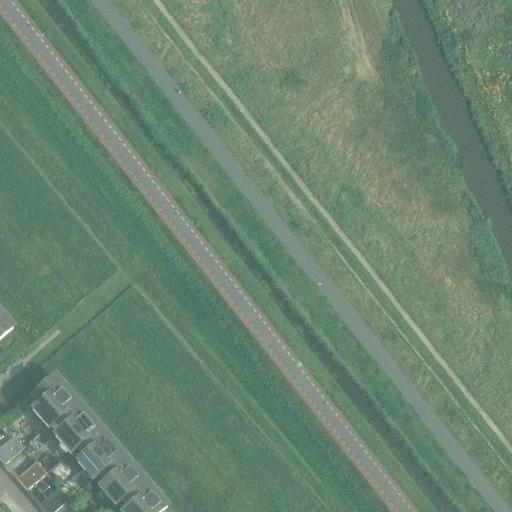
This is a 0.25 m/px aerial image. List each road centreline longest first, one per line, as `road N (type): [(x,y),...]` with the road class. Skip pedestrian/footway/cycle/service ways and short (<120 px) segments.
road 1 (tertiary): [(405,511),(2,0)]
road 2 (unknown): [(136,0),(511,476)]
road 3 (track): [(155,0),(511,453)]
